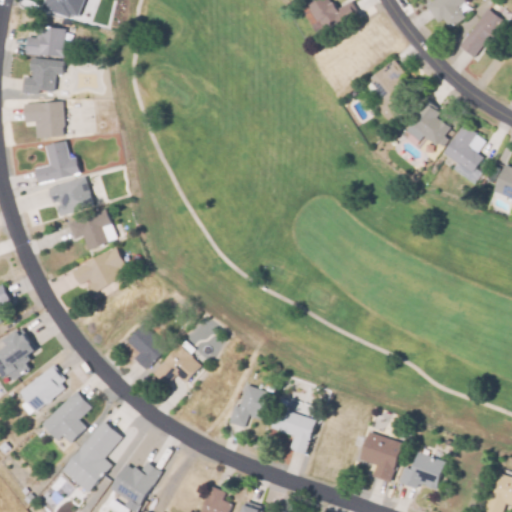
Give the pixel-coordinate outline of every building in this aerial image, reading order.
[(43,0),(83,0),(78,15),(71,13),(70,17),(43,7),(44,4),(42,3),(43,0)] [(350,2),(359,17),(345,26),(344,25),(326,37),(305,3),(309,0),(329,0),(337,11),(350,2)] [(463,0),(456,5),(464,17),(445,30),(437,18),(435,19),(425,5),(432,0),(463,0)] [(475,57),(459,46),(485,10),(501,21),(475,57)] [(26,53),(28,26),(65,29),(63,56),(26,53)] [(29,71),(30,58),(62,60),(61,74),(55,74),(54,90),(38,89),(38,93),(22,92),(23,77),(32,78),(32,72),(29,71)] [(382,100),(376,93),(367,81),(393,60),(402,72),(395,78),(404,89),(395,96),(406,111),(389,124),(375,106),(382,100)] [(435,147),(423,138),(424,136),(404,121),(421,98),(436,110),(435,111),(439,113),(436,118),(440,121),(446,126),(450,121),(454,124),(435,147)] [(36,137),(35,121),(24,122),(23,104),(62,102),(64,136),(36,137)] [(466,147),(483,159),(475,170),(481,174),(473,185),(453,171),(458,164),(455,162),(455,163),(442,154),(464,123),(477,133),(466,147)] [(45,147),(70,140),(79,173),(38,184),(34,169),(49,165),(45,147)] [(511,199),(508,198),(493,192),(504,166),(511,169),(511,199)] [(47,188),(84,178),(91,201),(54,212),(47,188)] [(68,222),(105,209),(115,236),(87,246),(83,235),(74,238),(68,222)] [(71,272),(88,263),(87,261),(115,247),(129,275),(92,293),(87,285),(90,284),(88,281),(86,282),(78,286),(71,272)] [(0,324),(3,323),(0,316),(0,303),(9,300),(2,285),(0,285),(0,324)] [(134,358),(139,353),(126,342),(142,324),(168,347),(147,371),(134,358)] [(26,356),(32,365),(13,379),(11,377),(7,381),(3,376),(1,378),(0,376),(0,349),(6,345),(3,341),(20,328),(36,349),(26,356)] [(200,365),(184,383),(175,375),(166,385),(152,373),(177,345),(191,357),(200,365)] [(59,383),(63,389),(35,412),(33,410),(28,415),(20,405),(26,401),(19,392),(48,368),(52,365),(64,380),(59,383)] [(248,414),(243,427),(228,422),(234,406),(238,407),(246,385),(274,395),(265,420),(248,414)] [(61,435),(57,440),(41,424),(74,391),(90,407),(77,420),(85,428),(69,444),(61,435)] [(303,455),(289,450),(294,436),(271,428),(277,409),(303,417),(315,422),(303,455)] [(103,459),(110,466),(87,492),(62,469),(84,443),(103,422),(121,439),(103,459)] [(394,469),(389,483),(372,477),(377,463),(360,457),(367,436),(401,447),(394,469)] [(437,480),(433,490),(421,486),(419,491),(397,482),(403,467),(410,470),(417,453),(444,464),(437,480)] [(139,507),(109,488),(124,464),(132,470),(134,467),(140,472),(145,463),(160,473),(139,507)] [(511,506),(505,504),(502,511),(486,511),(500,474),(511,478),(511,506)] [(199,511),(210,487),(226,494),(222,503),(230,506),(227,511),(199,511)] [(240,511),(245,501),(263,508),(261,511),(240,511)]
